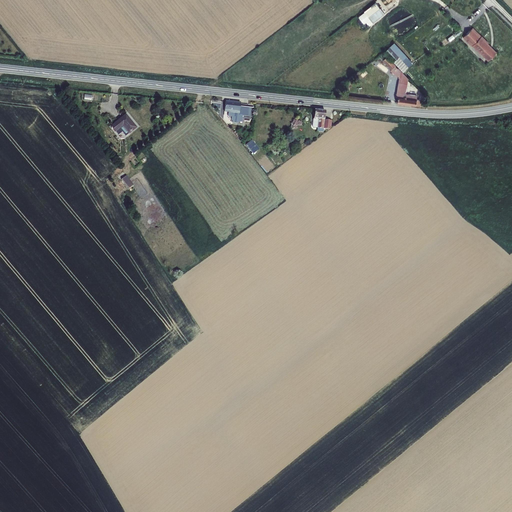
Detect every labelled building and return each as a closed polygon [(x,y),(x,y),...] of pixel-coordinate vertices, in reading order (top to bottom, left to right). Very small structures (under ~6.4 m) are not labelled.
[(375,3),(364,12),(369,17),(380,8),(375,3)] [(449,25),(428,39),(432,45),(453,32),(449,25)] [(481,37),(473,28),(464,37),(472,46),(473,46),(480,53),(488,61),(496,53),(487,44),(488,43),(481,37)] [(390,47),(385,52),(394,61),(399,57),(390,47)] [(398,78),(400,78),(396,98),(398,98),(397,102),(397,103),(420,106),(422,100),(412,99),(412,95),(405,94),(408,79),(400,70),(395,66),(387,58),(383,61),(391,69),(390,71),(395,75),(395,76),(399,76),(398,78)] [(240,108),(240,103),(225,102),(224,112),(228,112),(228,116),(232,117),(231,121),(232,121),(232,123),(238,123),(238,122),(243,122),(243,116),(242,116),(243,109),(240,108)] [(324,121),(325,112),(314,111),(313,119),(318,120),(317,129),(325,129),(328,130),(330,129),(331,121),(324,121)] [(128,134),(136,128),(125,116),(111,127),(115,132),(122,126),(128,134)] [(125,177),(121,180),(128,189),(132,187),(125,177)]
